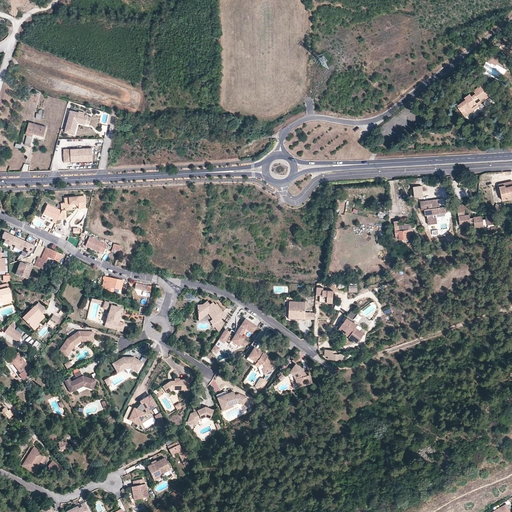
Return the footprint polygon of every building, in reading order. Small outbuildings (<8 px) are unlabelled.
[(498,62),(491,57),(488,63),(490,65),(491,63),(495,66),(498,62)] [(489,93),(483,84),(473,91),(475,94),(471,97),(470,94),(464,98),(465,100),(457,106),(465,117),(469,114),(467,111),(471,108),(472,109),(477,105),(476,103),(473,100),(477,97),(480,100),(489,93)] [(491,95),(489,93),(480,100),(476,103),(477,105),(478,105),(491,95)] [(479,107),(478,105),(477,105),(472,109),(471,108),(467,111),(469,114),(479,107)] [(79,112),(71,110),(65,132),(74,134),(77,122),(85,124),(86,123),(87,116),(88,115),(84,114),(83,116),(78,115),(79,112)] [(44,136),(47,127),(29,122),(26,135),(27,135),(25,143),(31,144),(33,133),(44,136)] [(77,122),(74,134),(76,135),(78,126),(80,125),(85,126),(85,124),(77,122)] [(92,148),(63,149),(64,162),(93,161),(92,148)] [(422,196),(421,186),(412,187),(414,197),(422,196)] [(511,186),(505,188),(505,186),(499,187),(502,201),(511,198),(511,186)] [(84,197),(64,199),(64,204),(60,204),(61,211),(57,220),(66,220),(65,211),(72,210),(71,205),(85,204),(84,197)] [(446,213),(445,206),(439,207),(438,199),(420,202),(421,210),(424,209),(424,215),(426,215),(427,225),(436,223),(436,217),(433,217),(433,214),(446,213)] [(48,217),(51,207),(47,205),(42,214),(48,217)] [(461,209),(461,205),(456,206),(457,218),(461,217),(461,221),(468,220),(472,220),(472,225),(481,224),(481,223),(480,218),(480,214),(471,214),(471,215),(468,216),(468,212),(464,212),(463,212),(462,209),(461,209)] [(61,211),(51,207),(48,217),(53,219),(51,222),(55,224),(57,220),(61,211)] [(493,228),(492,214),(484,215),(484,217),(480,218),(481,223),(486,223),(486,226),(488,226),(488,229),(493,228)] [(398,225),(398,221),(394,222),(395,230),(394,230),(395,238),(399,238),(399,240),(413,239),(412,229),(399,230),(398,225)] [(4,232),(2,235),(2,238),(5,239),(3,242),(11,246),(15,237),(4,232)] [(103,254),(107,245),(90,237),(86,245),(103,254)] [(29,253),(31,252),(34,246),(26,242),(21,251),(28,254),(29,253)] [(118,253),(121,246),(114,244),(112,252),(118,253)] [(62,255),(46,247),(41,258),(46,261),(45,263),(52,266),(54,264),(57,266),(62,255)] [(34,266),(42,269),(45,263),(46,261),(41,258),(38,257),(34,266)] [(27,278),(29,273),(26,272),(29,266),(20,262),(15,274),(27,278)] [(121,290),(123,280),(105,276),(102,289),(117,293),(118,290),(121,290)] [(0,290),(0,301),(1,301),(1,303),(3,302),(12,300),(9,288),(0,290)] [(323,288),(316,288),(316,296),(320,296),(320,301),(327,301),(327,303),(333,303),(333,291),(323,291),(323,288)] [(45,309),(36,299),(32,303),(35,306),(22,318),(33,329),(38,324),(35,321),(43,313),(42,312),(45,309)] [(119,316),(121,308),(111,305),(112,303),(105,301),(103,307),(110,309),(106,321),(112,323),(111,326),(111,327),(122,330),(124,323),(117,321),(118,319),(119,316)] [(212,304),(211,303),(209,304),(207,301),(202,304),(197,305),(197,311),(201,314),(206,313),(208,312),(213,318),(222,311),(216,303),(214,304),(212,304)] [(305,312),(305,302),(289,301),(288,319),(295,319),(295,317),(304,318),(305,312)] [(361,316),(357,313),(359,310),(354,306),(347,315),(357,322),(361,316)] [(206,313),(201,314),(197,311),(198,319),(206,313)] [(213,323),(221,318),(225,315),(222,311),(213,318),(210,320),(213,323)] [(304,318),(304,320),(314,321),(315,313),(305,312),(304,318)] [(46,317),(43,313),(35,321),(38,324),(46,317)] [(53,314),(50,319),(57,323),(60,318),(53,314)] [(219,331),(224,323),(221,318),(213,323),(215,326),(219,331)] [(253,323),(245,318),(236,332),(231,329),(230,331),(225,328),(219,338),(224,341),(226,338),(230,341),(234,344),(235,342),(239,345),(240,342),(245,345),(247,342),(242,339),(239,336),(240,335),(241,335),(246,328),(247,326),(250,328),(253,323)] [(347,318),(340,327),(350,334),(348,337),(356,343),(364,334),(356,327),(357,326),(347,318)] [(21,335),(13,329),(13,324),(12,323),(8,325),(4,332),(17,341),(21,335)] [(257,325),(253,323),(250,328),(247,326),(246,328),(252,332),(257,325)] [(338,329),(348,337),(350,334),(340,327),(338,329)] [(93,331),(78,330),(67,338),(58,350),(66,356),(72,347),(73,346),(80,340),(82,340),(86,340),(86,336),(93,336),(93,331)] [(82,344),(82,340),(80,340),(73,346),(72,347),(74,349),(82,344)] [(265,354),(254,347),(248,356),(256,362),(260,364),(262,363),(264,366),(261,367),(264,373),(272,369),(267,357),(266,357),(264,356),(265,354)] [(339,355),(335,354),(333,354),(333,351),(325,350),(324,356),(328,357),(328,359),(339,361),(339,360),(342,360),(342,354),(339,354),(339,355)] [(23,356),(19,351),(7,360),(11,365),(13,363),(20,372),(19,374),(23,379),(32,372),(28,367),(28,366),(21,358),(23,356)] [(134,356),(123,356),(113,362),(118,371),(126,366),(126,365),(131,365),(134,367),(138,370),(143,361),(139,359),(138,360),(134,357),(134,356)] [(256,362),(248,356),(246,359),(255,364),(256,362)] [(264,366),(262,363),(260,364),(256,362),(255,364),(258,367),(261,374),(264,373),(261,367),(264,366)] [(300,367),(295,364),(291,370),(294,373),(293,374),(295,378),(297,382),(298,382),(299,386),(311,383),(310,375),(306,376),(300,367)] [(294,373),(291,370),(287,375),(290,377),(292,380),(294,387),(299,386),(298,382),(297,382),(295,378),(293,374),(294,373)] [(281,382),(285,379),(280,373),(276,377),(281,382)] [(96,381),(83,375),(70,381),(68,378),(64,380),(70,392),(83,386),(92,390),(96,381)] [(108,376),(103,379),(106,385),(112,382),(108,376)] [(112,381),(115,385),(124,380),(124,379),(122,376),(121,376),(112,381)] [(262,391),(267,381),(260,377),(255,387),(262,391)] [(179,380),(170,380),(162,386),(167,393),(171,390),(174,389),(189,389),(189,379),(179,379),(179,380)] [(20,392),(18,389),(11,394),(14,397),(20,392)] [(235,395),(233,391),(217,398),(221,407),(232,402),(233,404),(238,402),(244,404),(247,396),(239,393),(235,395)] [(147,412),(156,406),(150,395),(140,401),(141,403),(135,409),(134,408),(129,419),(140,425),(145,413),(142,412),(144,408),(147,412)] [(213,409),(205,406),(190,413),(188,421),(196,424),(198,419),(205,416),(210,418),(213,409)] [(10,412),(5,407),(0,411),(0,413),(2,415),(4,413),(9,418),(13,413),(11,410),(10,412)] [(210,418),(205,416),(198,419),(196,424),(200,425),(201,422),(205,420),(208,421),(210,418)] [(69,447),(66,441),(63,442),(59,444),(58,445),(61,451),(69,447)] [(179,447),(176,441),(166,446),(170,455),(176,453),(180,460),(181,463),(185,461),(188,460),(182,447),(180,449),(179,447)] [(44,454),(35,448),(30,456),(29,455),(22,465),(33,472),(44,454)] [(169,469),(163,457),(146,466),(152,480),(161,476),(159,474),(169,469)] [(63,469),(52,460),(48,467),(58,475),(63,469)] [(142,483),(141,479),(131,481),(132,486),(129,487),(132,500),(147,496),(143,483),(142,483)] [(78,508),(77,506),(64,511),(88,511),(83,503),(80,505),(81,507),(82,508),(79,510),(78,508)]
